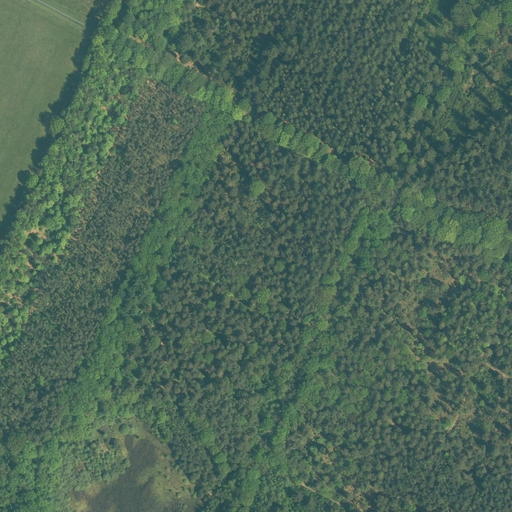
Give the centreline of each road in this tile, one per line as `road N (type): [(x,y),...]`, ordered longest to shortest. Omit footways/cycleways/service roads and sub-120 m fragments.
road 1 (track): [(27,0),(386,189)]
road 2 (track): [(386,189),(478,0)]
road 3 (track): [(312,344),(384,194)]
road 4 (track): [(386,189),(511,254)]
road 5 (track): [(511,111),(398,195)]
road 6 (track): [(252,463),(312,344)]
